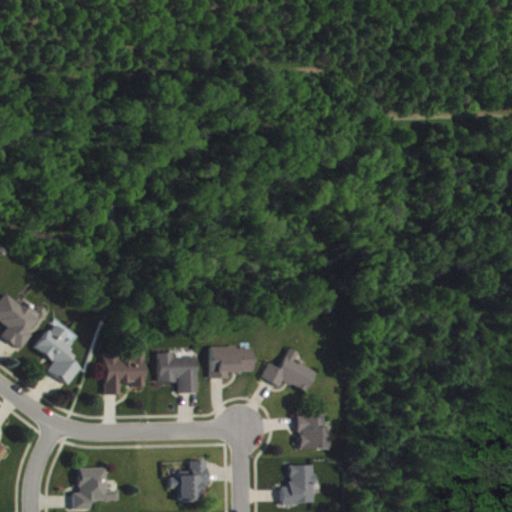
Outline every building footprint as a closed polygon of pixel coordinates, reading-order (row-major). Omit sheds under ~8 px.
[(0,344),(0,345),(20,359),(31,343),(28,341),(39,327),(5,302),(0,308),(0,330),(6,336),(0,344)] [(66,395),(80,378),(69,369),(74,363),(68,358),(78,345),(57,329),(34,357),(52,372),(47,379),(66,395)] [(252,381),(252,356),(210,357),(210,388),(228,388),(228,382),(252,381)] [(295,370),(299,362),(289,357),(280,378),(269,373),(262,387),(280,396),(283,390),(307,401),(316,381),(295,370)] [(144,359),(131,359),(131,364),(103,364),(104,404),(120,404),(120,393),(130,393),(130,396),(144,396),(144,359)] [(178,403),(197,403),(196,366),(172,366),(172,362),(157,362),(157,391),(177,391),(178,403)] [(330,457),(329,448),(325,448),(324,426),(298,427),(299,458),(330,457)] [(207,492),(207,470),(190,470),(190,481),(178,481),(178,487),(170,487),(170,497),(178,497),(179,510),(200,510),(200,492),(207,492)] [(314,511),(314,474),(290,475),(290,496),(282,496),(281,511),(314,511)] [(79,477),(78,502),(72,502),(72,511),(89,511),(90,510),(117,510),(117,500),(106,500),(106,477),(79,477)]
